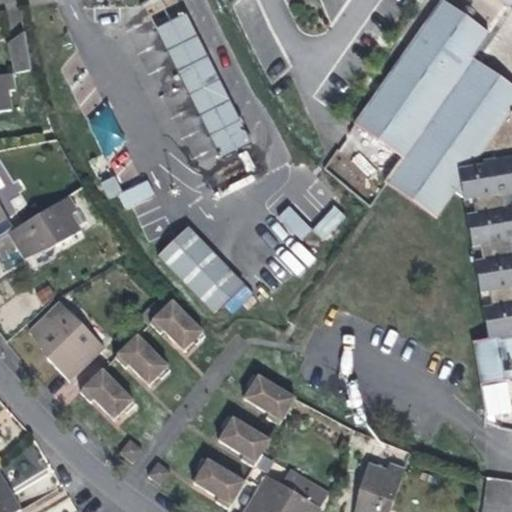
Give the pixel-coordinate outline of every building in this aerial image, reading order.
[(511,0),(493,0),(511,12),(511,0)] [(403,157),(468,59),(485,33),(462,18),(439,2),(356,126),(403,157)] [(184,13),(154,27),(179,75),(220,156),(249,141),(210,64),(184,13)] [(14,74),(31,71),(25,41),(9,44),(14,74)] [(511,88),(508,86),(468,59),(403,157),(385,183),(394,188),(439,218),(462,183),(511,108),(511,88)] [(0,76),(0,112),(11,111),(8,93),(15,91),(12,75),(0,76)] [(103,155),(126,144),(109,108),(86,119),(103,155)] [(511,108),(462,183),(489,341),(511,337),(511,108)] [(141,185),(115,199),(121,211),(148,197),(141,185)] [(8,237),(16,250),(20,256),(24,262),(53,243),(56,248),(81,233),(70,216),(77,213),(68,199),(8,237)] [(292,205),(278,214),(296,241),(310,232),(292,205)] [(325,240),(347,218),(334,205),(312,228),(325,240)] [(242,285),(184,229),(155,259),(213,315),(242,285)] [(0,260),(16,250),(8,237),(0,241),(0,260)] [(296,239),(279,257),(299,276),(316,258),(296,239)] [(193,345),(203,335),(172,304),(150,326),(161,337),(164,334),(184,354),(193,345)] [(29,334),(51,356),(47,360),(59,373),(70,384),(104,349),(59,305),(29,334)] [(511,380),(511,337),(489,341),(474,344),(478,370),(481,386),(511,380)] [(137,338),(115,360),(126,371),(129,368),(150,388),(157,380),(168,369),(137,338)] [(103,372),(80,394),(91,405),(94,402),(115,423),(124,414),(134,403),(103,372)] [(279,429),(296,402),(295,401),(259,379),(250,392),(245,401),(270,416),(267,421),(279,429)] [(263,456),(270,444),(233,421),(225,434),(219,444),(244,459),(241,463),(254,471),(256,468),(263,456)] [(131,442),(121,455),(134,464),(143,452),(131,442)] [(14,489),(49,470),(36,446),(1,464),(14,489)] [(271,462),(263,456),(256,468),(264,473),(271,462)] [(227,511),(229,511),(246,484),(208,462),(201,474),(194,486),(219,501),(216,505),(227,511)] [(159,464),(149,476),(162,486),(171,474),(159,464)] [(390,511),(405,470),(389,465),(387,472),(368,465),(359,491),(365,493),(358,511),(390,511)] [(289,475),(281,489),(293,496),(302,482),(289,475)] [(6,486),(0,476),(0,489),(6,500),(12,496),(6,486)] [(510,511),(511,499),(511,480),(488,477),(482,511),(510,511)] [(319,511),(293,496),(281,489),(266,480),(247,511),(319,511),(320,511),(319,511)] [(302,482),(293,496),(319,511),(327,498),(302,482)] [(0,511),(18,511),(21,511),(12,496),(6,500),(0,489),(0,511)]
